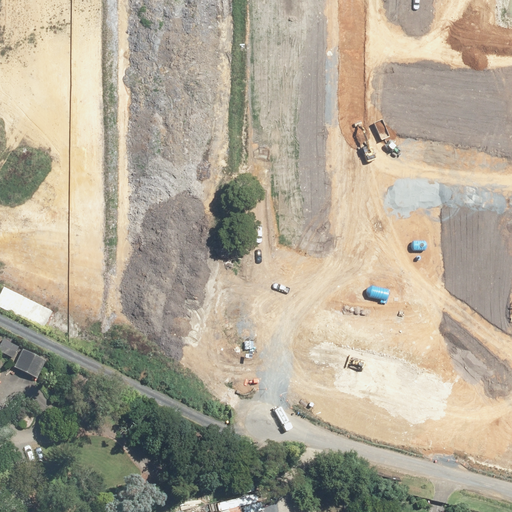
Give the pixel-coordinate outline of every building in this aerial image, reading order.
[(100,250),(57,227),(27,284),(45,293),(42,301),(51,306),(55,298),(61,301),(72,281),(82,286),(100,250)] [(54,309),(0,283),(0,309),(43,331),(54,309)] [(463,301),(444,296),(440,312),(459,317),(463,301)] [(472,349),(454,342),(446,366),(463,372),(472,349)] [(511,358),(479,345),(462,386),(487,396),(488,393),(511,402),(511,358)] [(41,363),(15,349),(6,367),(32,380),(41,363)] [(7,487),(0,489),(0,511),(15,511),(31,507),(21,476),(5,481),(7,487)]
